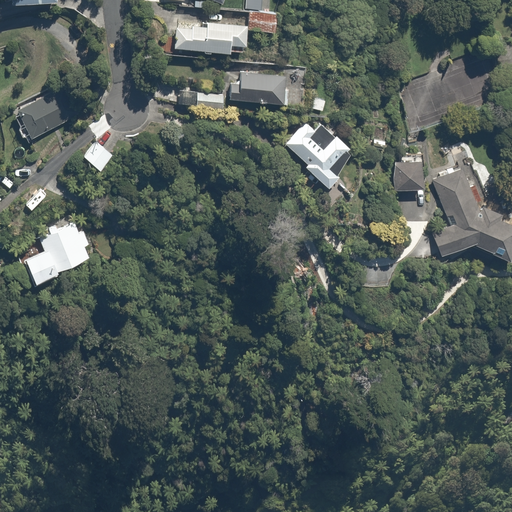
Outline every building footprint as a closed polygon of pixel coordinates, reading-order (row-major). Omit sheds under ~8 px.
[(269,4),(259,3),(258,9),(245,8),(244,21),(244,27),(274,29),(276,10),(268,10),(269,4)] [(202,24),(172,22),(171,43),(242,49),(244,27),(244,21),(203,18),(202,24)] [(277,106),(303,108),(305,86),(317,88),(319,66),(284,63),(283,72),(236,68),(234,84),(226,84),(225,97),(277,101),(277,106)] [(78,114),(60,79),(11,104),(29,139),(78,114)] [(153,87),(152,100),(221,106),(222,93),(153,87)] [(323,98),(312,96),(309,109),(321,111),(323,98)] [(311,126),(302,118),(282,140),(303,159),(301,162),(324,184),(335,171),(331,168),(350,148),(318,118),(311,126)] [(110,152),(90,135),(78,151),(97,167),(110,152)] [(414,156),(390,159),(395,187),(418,183),(414,156)] [(504,257),(511,243),(511,220),(469,197),(458,167),(432,176),(449,224),(430,231),(438,252),(472,239),(504,257)] [(88,252),(75,217),(35,232),(39,244),(19,251),(28,274),(88,252)]
